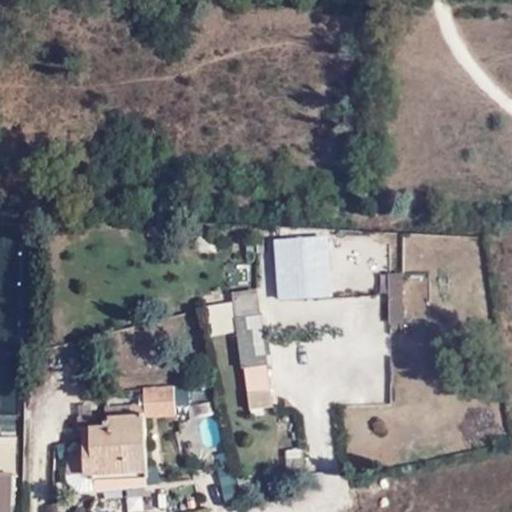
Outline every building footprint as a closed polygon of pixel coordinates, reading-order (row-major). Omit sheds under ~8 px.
[(316,227),(261,232),(267,299),(322,294),(316,227)] [(430,320),(427,271),(389,273),(392,322),(430,320)] [(234,289),(243,408),(269,406),(261,287),(234,289)] [(69,454),(72,484),(85,495),(151,490),(151,484),(152,483),(147,421),(176,419),(174,389),(145,390),(145,406),(107,409),(110,430),(96,431),(95,420),(78,420),(78,432),(84,432),(84,441),(69,454)] [(218,465),(224,502),(238,500),(232,462),(218,465)] [(0,511),(10,511),(10,477),(0,477),(0,511)]
